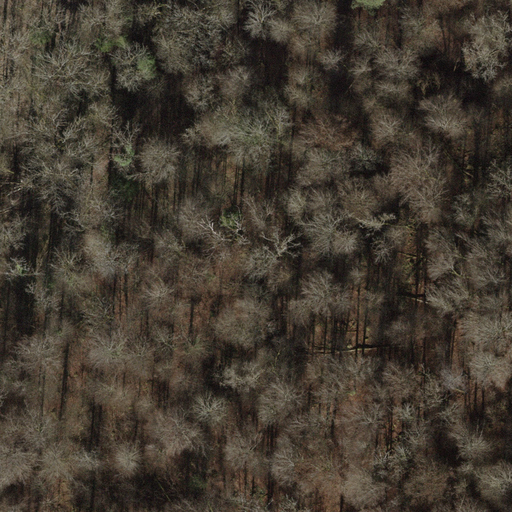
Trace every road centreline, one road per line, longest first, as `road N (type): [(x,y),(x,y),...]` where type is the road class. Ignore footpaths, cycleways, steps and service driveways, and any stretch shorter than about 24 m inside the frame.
road 1 (track): [(0,267),(269,0)]
road 2 (track): [(350,511),(358,436),(440,278),(511,188)]
road 3 (track): [(372,511),(511,368)]
